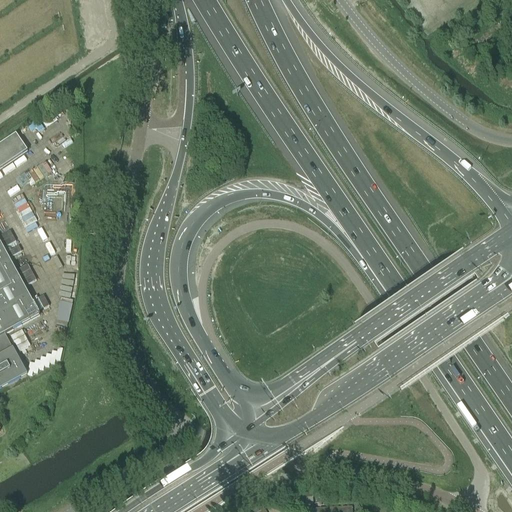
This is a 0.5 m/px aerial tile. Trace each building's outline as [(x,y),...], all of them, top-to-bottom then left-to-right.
[(0,146),(0,170),(27,152),(16,135),(0,146)] [(0,390),(27,376),(25,372),(4,335),(39,316),(0,244),(0,390)] [(18,270),(25,285),(36,280),(29,265),(18,270)] [(37,296),(32,299),(38,309),(43,307),(37,296)] [(60,298),(57,323),(70,325),(73,300),(60,298)] [(313,504),(312,494),(296,495),(297,505),(313,504)]
